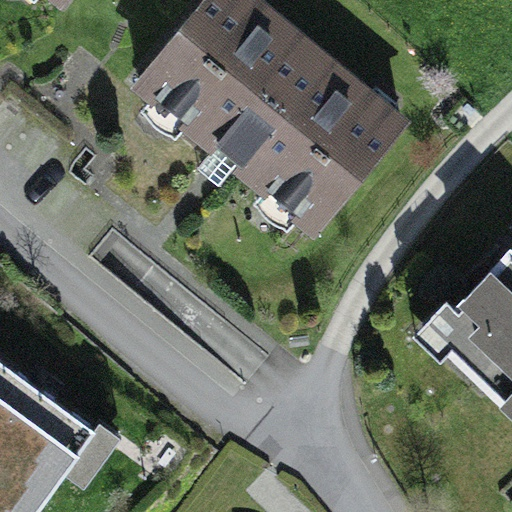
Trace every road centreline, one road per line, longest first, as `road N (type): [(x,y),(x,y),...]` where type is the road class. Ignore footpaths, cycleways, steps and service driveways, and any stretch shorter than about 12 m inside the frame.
road 1 (unclassified): [(288,439),(391,250),(511,117)]
road 2 (residential): [(288,439),(0,226)]
